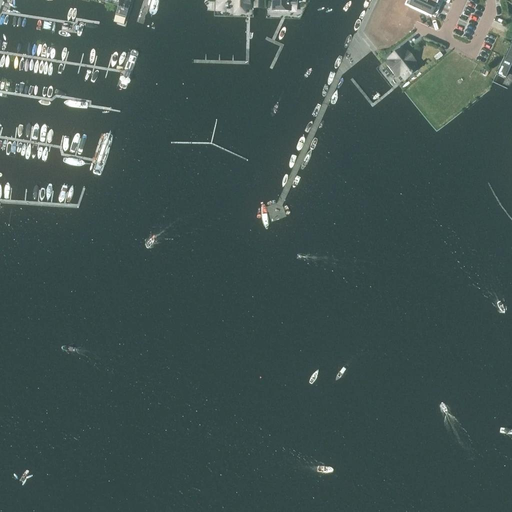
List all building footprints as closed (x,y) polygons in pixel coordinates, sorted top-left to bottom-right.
[(131,0),(121,0),(116,20),(125,22),(131,0)] [(215,0),(215,12),(226,13),(226,7),(234,8),(234,16),(247,16),(246,12),(249,12),(252,12),(252,0),(215,0)] [(273,0),(274,12),(291,12),(291,5),(298,5),(297,0),(273,0)] [(422,0),(407,0),(405,6),(420,13),(431,18),(432,16),(436,7),(422,0)] [(511,45),(498,75),(505,78),(511,63),(511,45)] [(385,65),(392,73),(395,77),(400,74),(406,81),(418,71),(413,64),(415,62),(411,57),(407,53),(405,55),(401,49),(389,59),(390,61),(385,65)] [(440,53),(433,58),(436,61),(443,56),(440,53)] [(93,133),(86,155),(93,158),(101,135),(93,133)]
